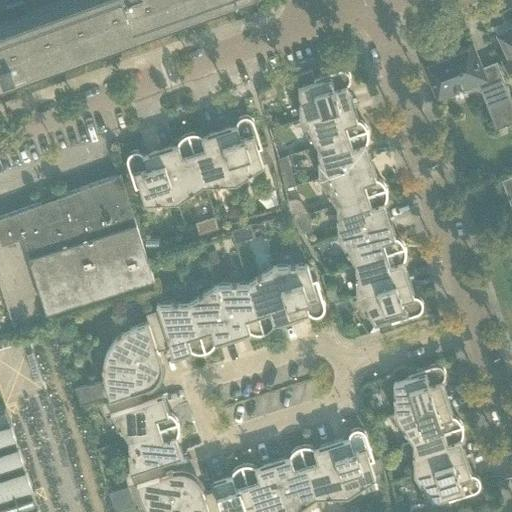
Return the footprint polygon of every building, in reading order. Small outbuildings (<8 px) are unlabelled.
[(0,72),(203,0),(72,0),(28,16),(23,0),(0,8),(0,72)] [(511,23),(496,31),(508,55),(501,58),(509,74),(511,72),(511,23)] [(437,97),(485,78),(480,67),(472,45),(441,57),(440,53),(423,60),(425,64),(423,64),(437,97)] [(299,103),(300,119),(351,102),(347,89),(344,90),(343,86),(346,85),(348,83),(349,82),(350,80),(350,79),(350,78),(350,76),(350,75),(349,73),(348,71),(346,70),(344,69),(343,69),(341,68),(339,69),(313,77),(311,69),(295,74),(299,86),(299,98),(298,98),(298,103),(299,103)] [(502,122),(511,117),(511,101),(504,82),(488,89),(502,122)] [(311,135),(317,145),(367,129),(366,127),(365,125),(363,123),(361,121),(360,120),(357,119),(354,120),(353,116),(356,115),(351,102),(300,119),(308,132),(310,136),(311,135)] [(231,126),(219,130),(235,182),(263,164),(258,148),(261,147),(253,121),(252,119),(251,118),(250,117),(248,116),(247,116),(245,115),(244,116),(242,116),(240,116),(239,117),(238,118),(237,120),(236,121),(236,122),(236,123),(236,125),(236,128),(232,129),(231,126)] [(319,177),(370,161),(365,144),(367,141),(368,138),(368,136),(368,134),(367,132),(367,129),(317,145),(318,157),(317,157),(317,161),(318,161),(319,177)] [(190,133),(187,133),(203,183),(235,182),(219,130),(206,134),(207,137),(203,139),(202,136),(199,134),(198,133),(195,133),(193,133),(190,133)] [(173,145),(160,149),(177,201),(203,183),(187,133),(185,135),(183,135),(181,137),(179,139),(178,141),(177,143),(178,147),(174,148),(173,145)] [(262,147),(258,148),(261,159),(271,156),(267,145),(262,147)] [(177,201),(160,149),(147,153),(148,156),(145,157),(143,154),(141,152),(139,151),(138,151),(135,150),(134,151),(131,152),(129,153),(128,155),(127,155),(127,157),(127,159),(126,159),(127,161),(127,162),(135,187),(139,186),(144,202),(177,201)] [(319,177),(336,204),(386,188),(385,185),(384,184),(383,183),(382,182),(380,180),(379,179),(376,178),(373,178),(371,174),(374,173),(370,161),(319,177)] [(290,166),(281,169),(284,187),(295,184),(290,166)] [(106,168),(0,206),(0,252),(22,321),(63,308),(41,238),(121,209),(106,168)] [(336,204),(337,236),(389,219),(385,207),(382,208),(381,204),(384,202),(386,200),(386,198),(387,195),(387,194),(387,192),(386,191),(386,188),(336,204)] [(294,198),(287,201),(288,209),(293,218),(307,213),(306,211),(305,209),(304,207),(301,202),(300,201),(300,200),(299,199),(298,199),(297,198),(295,198),(294,198)] [(307,213),(293,218),(303,232),(306,231),(309,229),(310,228),(310,226),(311,225),(311,223),(310,221),(310,220),(309,218),(308,216),(307,213)] [(201,221),(198,226),(200,233),(218,228),(214,217),(201,221)] [(337,236),(355,263),(405,247),(403,244),(402,241),(400,239),(399,238),(397,237),(395,236),(391,237),(390,233),(393,232),(389,219),(337,236)] [(249,224),(230,230),(234,241),(246,237),(247,237),(247,236),(248,236),(249,235),(250,234),(250,233),(250,232),(251,231),(251,230),(251,229),(250,229),(250,228),(249,224)] [(139,232),(128,235),(130,243),(141,239),(139,232)] [(141,239),(130,243),(132,250),(144,246),(141,239)] [(144,246),(132,250),(135,257),(146,254),(144,246)] [(355,263),(356,295),(408,278),(404,265),(401,266),(399,262),(401,262),(402,261),(404,259),(405,257),(405,256),(405,254),(406,253),(405,250),(405,247),(355,263)] [(215,249),(207,252),(211,264),(219,262),(215,249)] [(146,254),(135,257),(137,265),(148,261),(146,254)] [(148,261),(137,265),(139,272),(143,270),(151,268),(148,261)] [(307,264),(274,265),(291,317),(303,313),(302,310),(306,309),(307,311),(309,313),(311,314),(312,315),(315,316),(316,315),(318,315),(319,314),(321,314),(322,312),(323,311),(323,310),(324,309),(324,308),(324,307),(324,304),(316,279),(312,280),(307,264)] [(274,265),(247,283),(263,333),(266,331),(269,330),(271,328),(272,327),(273,325),(274,322),(273,319),(277,318),(278,321),(291,317),(274,265)] [(151,268),(143,270),(146,277),(147,282),(154,279),(151,268)] [(146,277),(141,279),(145,290),(156,287),(154,279),(147,282),(146,277)] [(408,278),(356,295),(363,305),(374,322),(376,321),(380,332),(394,328),(392,321),(413,314),(416,313),(419,312),(421,310),(422,307),(423,305),(422,302),(421,299),(419,297),(418,296),(417,296),(416,295),(415,295),(413,295),(410,296),(409,292),(412,291),(408,278)] [(141,279),(134,281),(138,292),(145,290),(141,279)] [(134,281),(127,283),(131,295),(138,292),(134,281)] [(127,283),(120,286),(123,297),(131,295),(127,283)] [(247,283),(215,284),(232,336),(245,332),(244,329),(248,327),(249,330),(251,332),(253,333),(256,333),(259,333),(262,333),(263,333),(247,283)] [(215,284),(189,302),(205,351),(206,351),(209,349),(211,348),(213,345),(214,344),(215,341),(214,338),(218,337),(219,340),(232,336),(215,284)] [(120,286),(112,288),(116,299),(123,297),(120,286)] [(112,288),(105,290),(109,302),(116,299),(112,288)] [(332,288),(326,289),(330,303),(342,299),(339,291),(338,290),(336,288),(334,288),(332,288)] [(105,290),(98,292),(102,304),(109,302),(105,290)] [(158,309),(152,311),(156,323),(163,321),(170,346),(173,355),(186,351),(185,347),(189,346),(190,349),(193,351),(194,352),(197,352),(199,352),(202,352),(205,351),(189,302),(156,303),(158,309)] [(107,349),(152,371),(159,375),(160,373),(161,369),(161,368),(161,365),(161,364),(161,362),(161,360),(160,358),(160,356),(158,350),(170,346),(163,321),(156,323),(152,311),(145,313),(148,322),(131,327),(125,330),(120,334),(115,338),(111,343),(107,349)] [(77,334),(52,321),(60,342),(78,336),(77,334)] [(104,381),(74,388),(80,407),(101,400),(103,407),(115,403),(117,410),(142,402),(141,401),(138,389),(144,387),(145,386),(147,386),(149,385),(151,384),(152,383),(154,381),(155,380),(157,378),(158,377),(159,375),(152,371),(107,349),(105,354),(103,361),(102,367),(102,373),(104,380),(104,381)] [(406,366),(392,370),(396,381),(393,382),(394,394),(393,394),(393,398),(394,398),(395,414),(446,398),(442,385),(439,386),(438,382),(441,381),(443,379),(444,378),(444,377),(444,376),(445,375),(445,374),(445,373),(445,372),(445,371),(444,370),(444,369),(443,368),(442,367),(442,366),(441,366),(440,365),(439,365),(438,364),(437,364),(436,364),(435,364),(434,364),(433,364),(433,365),(408,373),(406,366)] [(110,412),(128,439),(178,422),(177,421),(177,420),(176,418),(175,417),(173,415),(172,414),(171,413),(168,412),(164,413),(163,409),(166,408),(162,394),(141,401),(142,402),(117,410),(115,403),(103,407),(105,413),(110,412)] [(395,414),(412,441),(462,425),(461,424),(461,422),(460,421),(459,420),(457,418),(456,417),(455,416),(452,415),(449,415),(447,411),(450,410),(446,398),(395,414)] [(0,511),(39,511),(6,407),(0,408),(0,511)] [(124,472),(126,479),(138,475),(136,468),(160,460),(161,461),(181,454),(177,441),(174,442),(173,438),(175,437),(177,434),(178,433),(178,431),(178,430),(179,428),(179,427),(178,425),(178,424),(178,422),(128,439),(129,471),(124,472)] [(412,441),(413,473),(465,456),(461,444),(458,445),(457,441),(458,440),(460,439),(461,437),(462,436),(463,433),(463,431),(463,428),(462,425),(412,441)] [(344,439),(331,443),(348,494),(375,477),(374,474),(370,461),(374,459),(365,434),(365,433),(364,432),(364,431),(363,430),(361,429),(360,428),(357,428),(356,428),(354,428),(353,429),(351,430),(350,431),(350,432),(349,433),(348,435),(348,436),(348,437),(348,440),(345,442),(344,439)] [(382,437),(375,440),(377,451),(386,448),(382,437)] [(302,445),(300,446),(316,496),(348,494),(331,443),(318,447),(319,450),(315,451),(314,448),(311,446),(310,446),(309,445),(305,445),(302,445)] [(285,457),(272,461),(288,511),(291,511),(316,496),(300,446),(297,447),(294,449),(292,451),(291,452),(290,453),(289,456),(290,459),(286,460),(285,457)] [(465,456),(413,473),(431,500),(436,499),(438,507),(451,505),(448,499),(473,491),(474,491),(475,491),(475,490),(476,490),(477,489),(478,488),(479,487),(479,486),(480,485),(480,484),(480,483),(480,482),(480,481),(479,480),(479,479),(479,478),(478,477),(477,476),(476,475),(475,475),(474,474),(473,474),(472,473),(471,473),(470,473),(467,474),(466,470),(469,469),(465,456)] [(374,459),(370,461),(374,474),(382,471),(379,458),(374,459)] [(148,510),(149,511),(169,511),(190,472),(188,471),(186,470),(184,470),(182,470),(178,469),(174,470),(172,471),(165,473),(161,461),(160,460),(136,468),(138,475),(126,479),(128,485),(136,483),(140,494),(148,510)] [(242,464),(241,465),(256,511),(288,511),(272,461),(260,465),(261,469),(257,470),(255,467),(253,465),(251,465),(248,464),(245,464),(242,464)] [(213,480),(216,489),(223,511),(256,511),(241,465),(240,465),(238,466),(236,467),(234,468),(232,471),(232,472),(231,475),(231,478),(227,479),(226,476),(213,480)] [(190,472),(169,511),(223,511),(216,489),(204,493),(202,487),(201,485),(200,483),(200,482),(199,480),(196,477),(195,475),(193,474),(192,473),(190,472)] [(127,484),(109,490),(115,509),(133,503),(127,484)]
